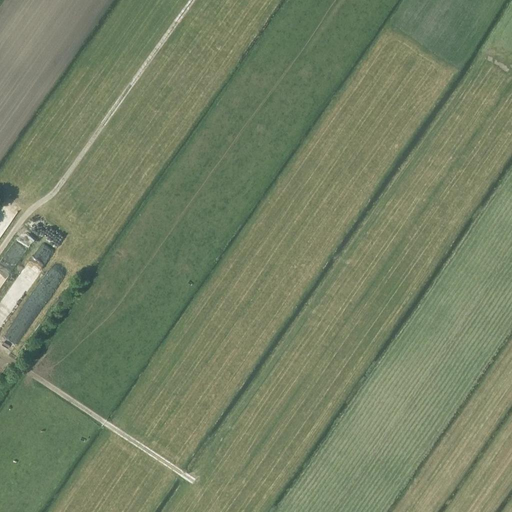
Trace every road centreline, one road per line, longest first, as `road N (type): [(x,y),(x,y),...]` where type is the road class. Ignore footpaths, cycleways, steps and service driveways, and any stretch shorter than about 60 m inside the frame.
road 1 (track): [(0,249),(19,219),(54,192),(191,0)]
road 2 (track): [(0,351),(193,480)]
